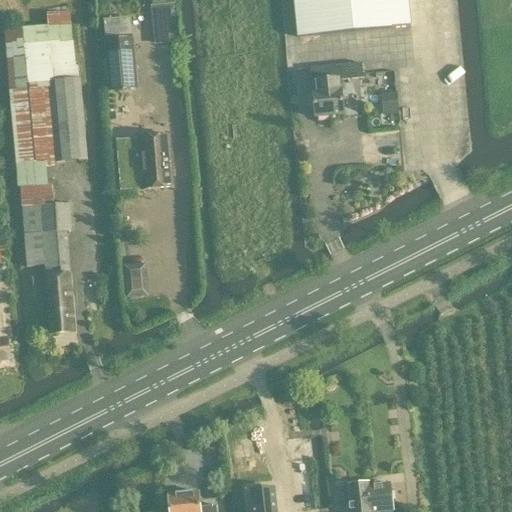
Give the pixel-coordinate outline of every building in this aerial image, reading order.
[(407,0),(294,0),(298,39),(410,28),(407,0)] [(28,188),(32,188),(38,267),(57,266),(57,277),(56,277),(60,335),(86,333),(78,233),(82,233),(80,205),(64,206),(63,186),(58,186),(57,169),(67,168),(66,164),(97,161),(92,81),(90,81),(88,67),(87,67),(81,12),(80,12),(79,7),(56,9),(58,26),(15,31),(28,188)] [(138,91),(133,39),(104,42),(109,94),(138,91)] [(362,64),(310,69),(312,81),(312,84),(313,95),(315,118),(344,115),(342,91),(340,91),(339,82),(346,81),(363,79),(362,64)] [(139,156),(134,157),(136,175),(141,175),(142,192),(174,189),(169,137),(138,140),(139,156)] [(0,268),(15,267),(14,250),(12,250),(12,245),(0,246),(0,268)] [(0,359),(23,358),(21,339),(9,340),(7,313),(0,314),(0,359)] [(368,485),(347,487),(349,511),(392,511),(389,485),(368,488),(368,485)] [(251,511),(276,511),(274,488),(250,491),(251,511)] [(199,495),(169,498),(170,511),(216,511),(216,507),(201,509),(199,495)]
